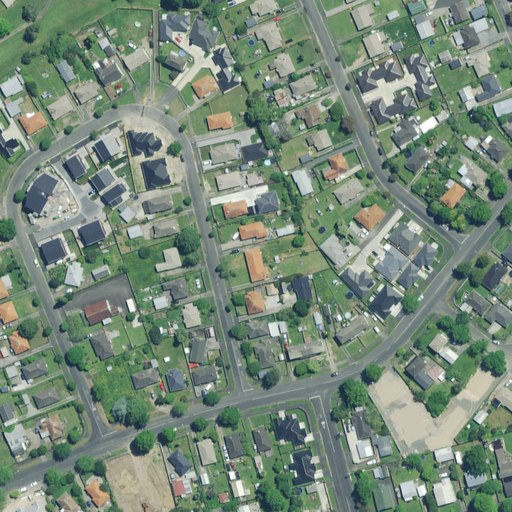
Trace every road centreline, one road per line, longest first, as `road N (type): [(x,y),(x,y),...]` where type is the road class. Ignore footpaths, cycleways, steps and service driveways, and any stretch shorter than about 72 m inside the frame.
road 1 (residential): [(105,445),(16,227),(12,195),(42,156),(119,112),(156,114),(185,146),(245,401)]
road 2 (residential): [(469,249),(384,176),(309,0)]
road 3 (unclassified): [(105,445),(245,401)]
road 4 (unclassified): [(317,385),(376,359),(430,298)]
road 5 (residential): [(350,511),(317,385)]
